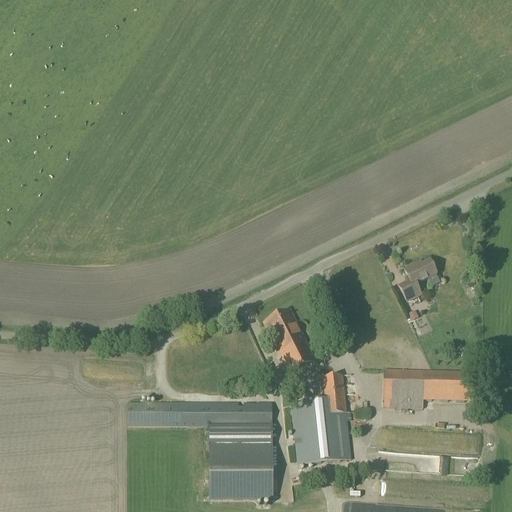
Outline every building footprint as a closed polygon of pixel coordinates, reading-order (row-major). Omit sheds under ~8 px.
[(415,286),(435,275),(428,262),(414,269),(413,266),(404,271),(409,282),(398,287),(406,303),(420,296),(415,286)] [(478,285),(472,290),(476,294),(481,289),(478,285)] [(276,318),(264,324),(269,334),(290,375),(314,362),(304,342),(293,321),(288,312),(276,318)] [(474,375),(383,372),(381,409),(422,411),(422,403),(472,404),(474,375)] [(350,461),(345,414),(342,376),(322,378),(324,401),(291,404),(298,467),(350,461)] [(127,428),(261,428),(272,428),(272,405),(127,406),(127,428)] [(349,425),(350,436),(350,437),(359,436),(359,429),(365,429),(365,424),(349,425)] [(210,452),(210,502),(272,501),(271,444),(265,444),(265,451),(210,452)]
